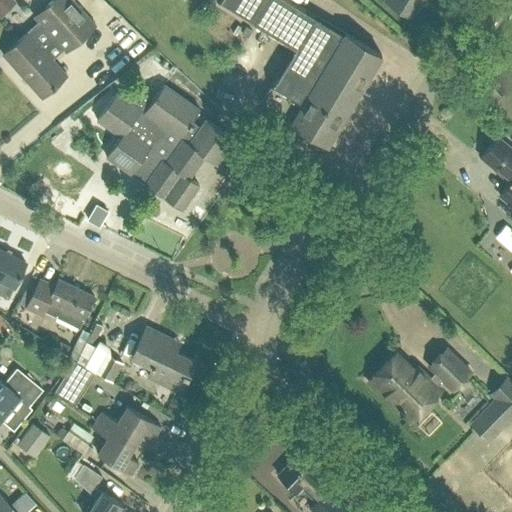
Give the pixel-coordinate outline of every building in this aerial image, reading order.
[(66,51),(95,25),(73,0),(51,0),(34,16),(40,23),(29,33),(28,31),(2,54),(41,97),(67,75),(45,51),(56,41),(66,51)] [(285,123),(324,146),(378,58),(284,0),(219,0),(293,48),(259,104),(286,121),(285,123)] [(384,0),(412,18),(423,0),(384,0)] [(126,76),(143,84),(159,52),(142,43),(126,76)] [(188,177),(204,155),(216,164),(234,139),(206,119),(200,126),(190,119),(199,108),(164,83),(153,99),(144,92),(136,104),(116,89),(95,118),(120,136),(105,156),(130,173),(131,172),(144,181),(143,182),(179,208),(197,183),(188,177)] [(502,195),(507,199),(511,203),(511,150),(496,137),(480,155),(511,183),(502,195)] [(283,191),(278,199),(288,205),(293,197),(283,191)] [(88,218),(99,225),(107,210),(96,204),(88,218)] [(14,286),(26,262),(0,249),(0,293),(8,298),(13,286),(14,286)] [(55,285),(40,278),(26,306),(41,314),(43,310),(79,328),(96,297),(58,278),(55,285)] [(143,285),(137,307),(155,312),(161,291),(143,285)] [(188,374),(195,361),(175,351),(177,347),(168,343),(171,338),(145,325),(131,356),(152,366),(147,375),(180,391),(189,374),(188,374)] [(76,359),(112,381),(123,362),(110,355),(109,345),(99,339),(94,346),(87,341),(76,359)] [(453,389),(471,371),(446,347),(428,365),(435,372),(429,378),(417,366),(413,370),(395,352),(368,379),(411,421),(441,389),(436,385),(442,378),(453,389)] [(42,389),(33,381),(16,367),(3,383),(0,380),(0,420),(19,398),(29,405),(42,389)] [(488,440),(499,429),(511,415),(511,381),(506,376),(493,390),(501,397),(473,425),(488,440)] [(55,398),(47,410),(62,420),(70,409),(55,398)] [(101,411),(96,419),(134,442),(142,430),(153,437),(160,425),(126,404),(117,420),(101,411)] [(134,442),(96,419),(91,427),(107,436),(97,452),(131,473),(138,462),(126,455),(134,442)] [(88,443),(59,424),(54,432),(62,437),(60,440),(81,454),(88,443)] [(277,473),(295,491),(301,486),(316,500),(309,507),(314,511),(352,511),(329,489),(339,478),(316,455),(310,461),(298,451),(277,473)] [(96,497),(86,511),(115,511),(122,503),(95,485),(101,475),(83,463),(74,477),(96,497)]
